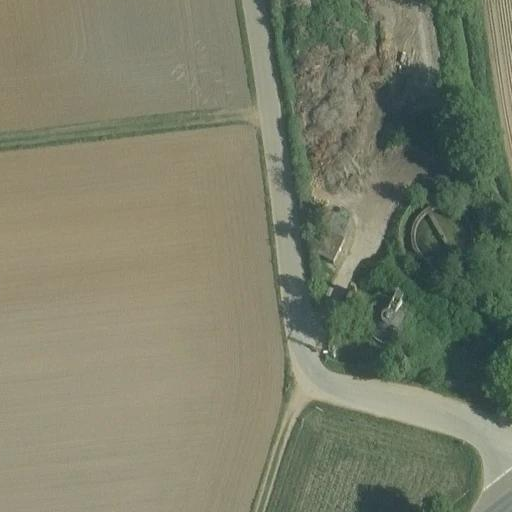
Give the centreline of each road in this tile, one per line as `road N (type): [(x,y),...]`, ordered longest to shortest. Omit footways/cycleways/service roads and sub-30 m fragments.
road 1 (unclassified): [(511,442),(430,411),(331,388),(317,375),(304,352),(306,315),(256,0)]
road 2 (track): [(273,107),(0,140)]
road 3 (track): [(258,511),(292,405),(317,375)]
